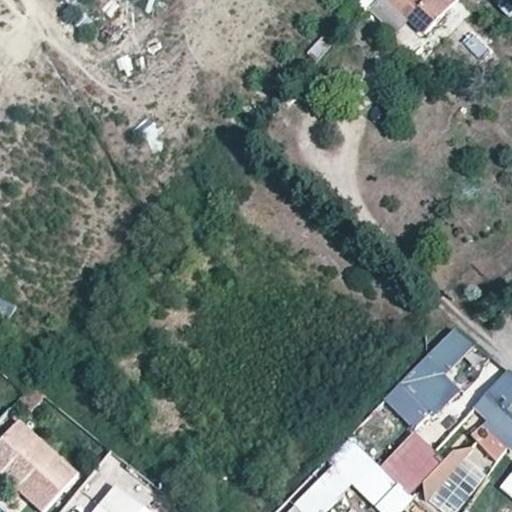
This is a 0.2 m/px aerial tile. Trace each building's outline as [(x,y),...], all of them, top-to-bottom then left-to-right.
[(410,22),(385,0),(377,0),(369,10),(396,35),(410,22)] [(447,0),(385,0),(410,22),(426,37),(454,6),(447,0)] [(511,0),(492,0),(511,19),(511,17),(511,0)] [(0,295),(0,315),(5,320),(15,309),(0,295)] [(473,345),(455,331),(423,363),(441,378),(473,345)] [(511,377),(507,373),(478,408),(492,420),(476,438),(502,459),(511,447),(511,377)] [(30,414),(45,399),(33,387),(18,402),(30,414)] [(83,470),(23,417),(0,443),(0,468),(48,510),(83,470)] [(404,511),(414,501),(349,438),(290,498),(302,511),(329,511),(352,487),(380,511),(404,511)] [(473,450),(455,453),(423,485),(426,505),(473,450)] [(143,511),(117,490),(98,511),(143,511)]
